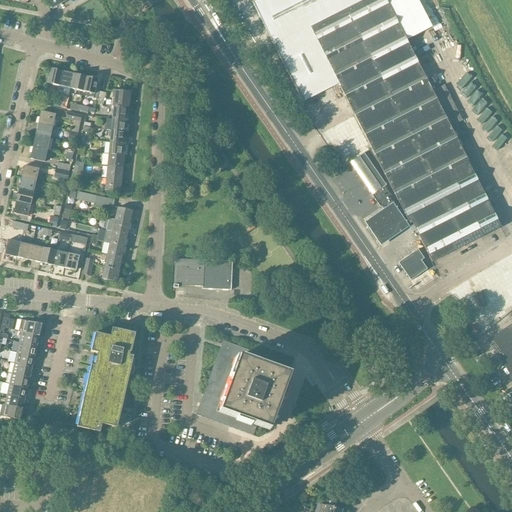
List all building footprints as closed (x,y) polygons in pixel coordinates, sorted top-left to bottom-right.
[(61,3),(59,0),(47,0),(52,8),(61,3)] [(257,0),(252,3),(302,103),(338,85),(370,148),(401,209),(409,225),(411,223),(422,244),(432,262),(500,228),(500,227),(449,127),(461,121),(444,85),(432,91),(385,0),(257,0)] [(58,87),(61,72),(50,69),(46,84),(58,87)] [(70,89),(74,75),(61,72),(58,87),(70,89)] [(82,92),(85,77),(74,75),(70,89),(82,92)] [(94,95),(97,80),(85,77),(82,92),(94,95)] [(128,109),(129,93),(112,91),(111,107),(113,107),(128,109)] [(103,105),(105,94),(99,92),(97,104),(103,105)] [(127,121),(128,109),(113,107),(111,119),(127,121)] [(52,127),(54,116),(40,112),(37,124),(52,127)] [(80,122),(81,116),(67,112),(66,118),(80,122)] [(125,132),(127,121),(111,119),(110,131),(125,132)] [(49,139),(52,127),(37,124),(34,136),(49,139)] [(124,145),(125,132),(110,131),(109,143),(124,145)] [(46,151),(49,139),(34,136),(32,147),(46,151)] [(123,156),(124,145),(109,143),(108,155),(123,156)] [(44,163),(46,151),(32,147),(29,159),(44,163)] [(363,153),(358,156),(381,189),(371,195),(380,207),(386,208),(391,209),(394,206),(388,197),(390,195),(384,187),(386,185),(363,153)] [(122,169),(123,156),(108,155),(106,167),(122,169)] [(349,163),(371,195),(381,189),(358,156),(349,163)] [(69,172),(70,166),(58,163),(57,169),(69,172)] [(83,165),(74,164),(72,174),(78,175),(82,176),(83,165)] [(35,182),(38,170),(23,166),(20,178),(35,182)] [(120,180),(122,169),(106,167),(105,179),(120,180)] [(67,180),(69,173),(55,170),(53,177),(67,180)] [(32,193),(35,182),(20,178),(18,190),(32,193)] [(119,193),(120,180),(105,179),(104,191),(119,193)] [(36,206),(38,195),(32,193),(18,190),(15,202),(30,205),(36,206)] [(112,207),(114,200),(78,193),(76,200),(93,204),(93,206),(104,209),(105,206),(112,207)] [(27,217),(30,205),(15,202),(12,214),(27,217)] [(362,222),(380,247),(409,227),(391,202),(362,222)] [(129,224),(132,211),(117,208),(114,220),(129,224)] [(69,220),(71,211),(64,209),(62,219),(69,220)] [(56,226),(57,218),(50,217),(49,224),(56,226)] [(126,235),(129,224),(114,220),(108,219),(106,231),(126,235)] [(22,231),(23,224),(12,222),(10,228),(22,231)] [(124,247),(126,235),(106,231),(103,242),(109,244),(124,247)] [(16,258),(19,243),(7,240),(4,255),(16,258)] [(28,260),(31,246),(19,243),(16,258),(28,260)] [(121,259),(124,247),(109,244),(106,255),(121,259)] [(39,263),(43,248),(31,246),(28,260),(39,263)] [(51,266),(54,251),(43,248),(39,263),(51,266)] [(423,259),(417,250),(398,263),(410,281),(426,269),(420,261),(423,259)] [(63,268),(66,254),(54,251),(51,266),(63,268)] [(75,271),(78,256),(66,254),(63,268),(75,271)] [(118,271),(121,259),(106,255),(104,267),(118,271)] [(230,291),(232,262),(174,260),(173,288),(177,288),(177,286),(202,287),(202,289),(230,291)] [(89,277),(92,265),(85,263),(83,275),(89,277)] [(116,282),(118,271),(104,267),(101,279),(116,282)] [(7,329),(9,319),(3,318),(1,327),(7,329)] [(39,336),(41,325),(21,320),(18,332),(21,332),(39,336)] [(511,324),(488,341),(511,374),(509,375),(509,376),(509,379),(510,381),(511,383),(511,382),(511,324)] [(116,428),(132,357),(128,356),(129,353),(130,353),(134,334),(111,329),(110,335),(110,337),(94,334),(90,352),(97,354),(94,367),(90,366),(76,428),(99,433),(100,427),(101,425),(116,428)] [(36,346),(39,336),(21,332),(19,342),(36,346)] [(268,429),(287,376),(258,366),(262,355),(222,341),(195,415),(253,436),(257,424),(268,429)] [(34,357),(36,346),(19,342),(16,353),(34,357)] [(31,367),(34,357),(16,353),(14,363),(31,367)] [(29,378),(31,367),(14,363),(11,374),(29,378)] [(27,389),(29,378),(11,374),(9,385),(27,389)] [(24,399),(27,389),(9,385),(7,395),(24,399)] [(22,410),(24,399),(7,395),(4,405),(4,406),(22,410)] [(0,416),(19,421),(22,410),(4,406),(4,405),(1,404),(0,410),(0,416)] [(158,511),(165,481),(77,463),(66,511),(158,511)] [(357,483),(366,477),(362,472),(353,478),(357,483)]
